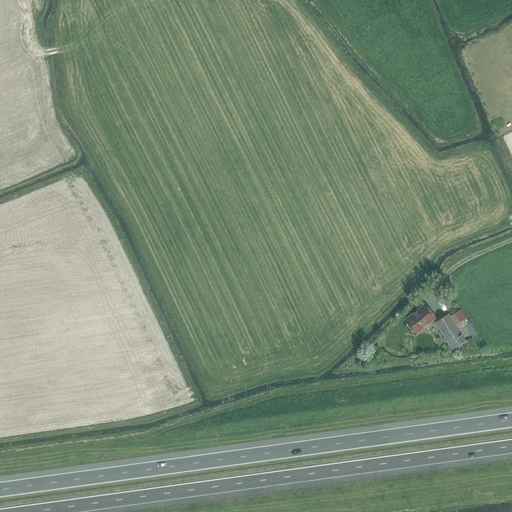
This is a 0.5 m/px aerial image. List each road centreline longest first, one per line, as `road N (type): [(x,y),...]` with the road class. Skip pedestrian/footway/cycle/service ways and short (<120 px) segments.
road 1 (motorway): [(511,419),(0,490)]
road 2 (motorway): [(33,511),(511,447)]
